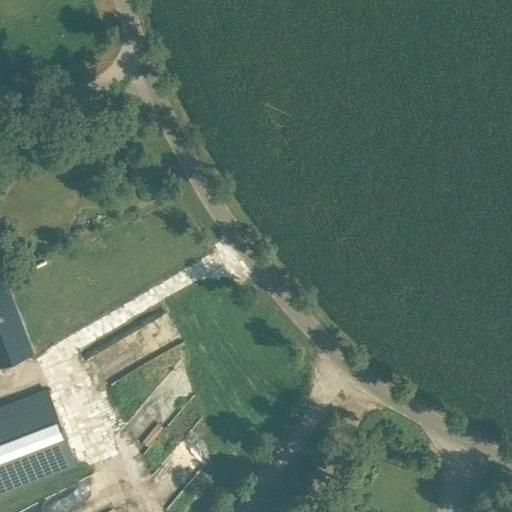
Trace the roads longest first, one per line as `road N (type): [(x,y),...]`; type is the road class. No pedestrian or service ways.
road 1 (unclassified): [(511,474),(351,376),(264,292),(180,172),(149,97)]
road 2 (unclassified): [(0,151),(149,97)]
